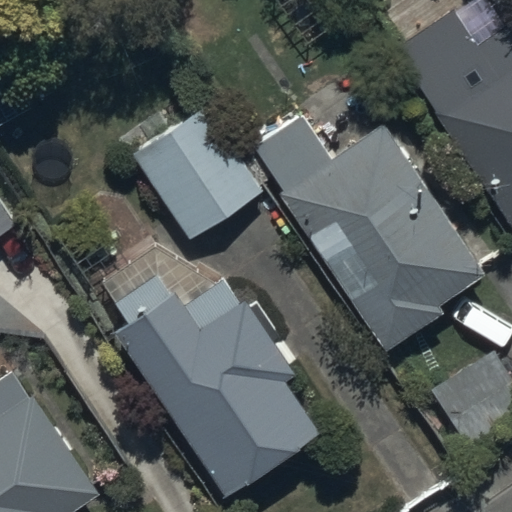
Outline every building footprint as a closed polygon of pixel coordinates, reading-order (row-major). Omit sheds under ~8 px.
[(511,0),(462,0),(395,45),(511,219),(511,0)] [(132,143),(192,233),(262,187),(202,96),(132,143)] [(441,297),(487,266),(386,116),(333,151),(304,108),(258,139),(287,183),(280,187),(381,337),(387,346),(447,306),(441,297)] [(0,190),(0,226),(16,215),(0,190)] [(139,363),(225,490),(317,429),(283,379),(298,369),(246,291),(231,302),(199,323),(175,287),(115,327),(139,363)] [(511,369),(495,344),(431,386),(471,446),(511,418),(511,369)] [(15,364),(0,374),(0,511),(69,511),(67,509),(99,488),(15,364)]
